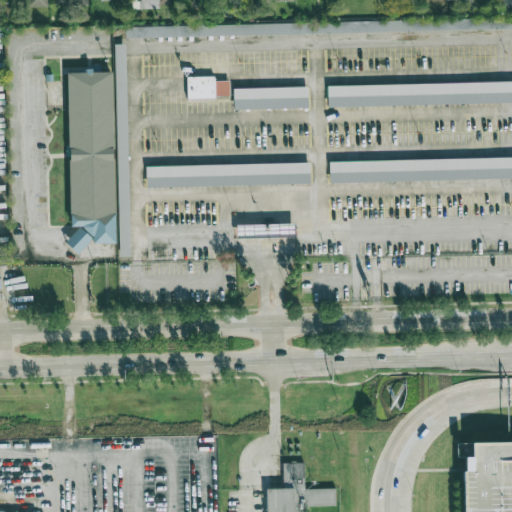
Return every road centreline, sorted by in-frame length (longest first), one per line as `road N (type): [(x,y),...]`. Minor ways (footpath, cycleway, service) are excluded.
road 1 (secondary): [(511,314),(0,329)]
road 2 (secondary): [(0,368),(503,358)]
